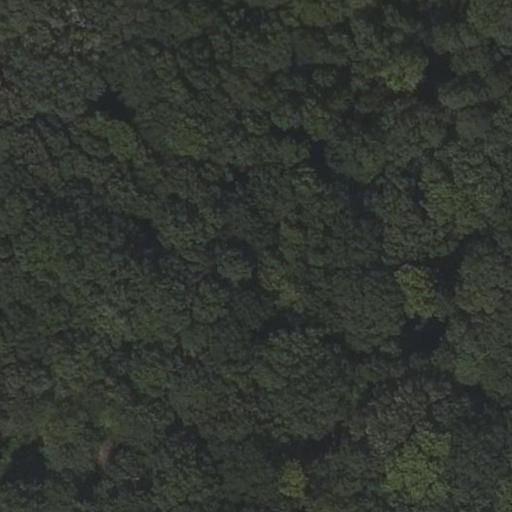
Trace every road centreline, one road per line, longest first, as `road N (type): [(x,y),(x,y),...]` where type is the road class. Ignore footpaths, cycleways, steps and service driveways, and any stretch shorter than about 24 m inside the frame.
road 1 (track): [(455,511),(115,303)]
road 2 (track): [(115,303),(0,227)]
